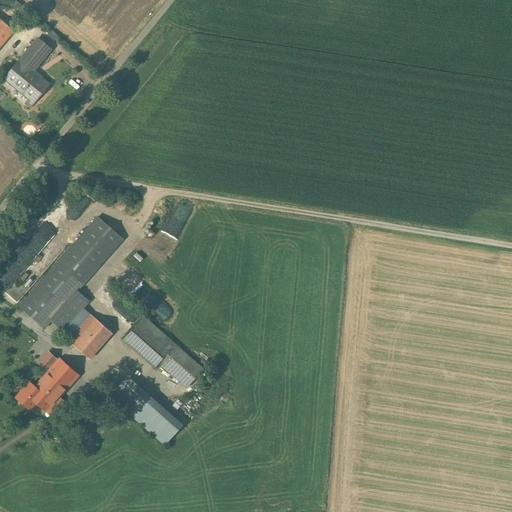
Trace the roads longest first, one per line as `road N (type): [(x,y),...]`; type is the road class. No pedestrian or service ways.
road 1 (track): [(63,171),(511,242)]
road 2 (unclassified): [(0,210),(172,0)]
road 3 (track): [(0,448),(64,415),(109,362)]
